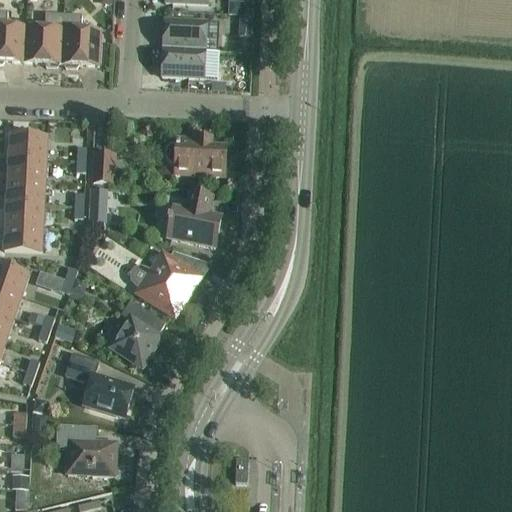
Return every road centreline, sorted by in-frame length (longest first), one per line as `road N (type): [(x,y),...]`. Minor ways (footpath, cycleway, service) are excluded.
road 1 (residential): [(149,511),(149,460),(167,396),(252,252),(259,125),(268,108)]
road 2 (tertiary): [(296,229),(271,289),(189,425),(179,511)]
road 3 (tertiary): [(201,511),(204,447),(288,300),(296,229)]
road 4 (residential): [(127,102),(268,108)]
road 5 (residential): [(0,96),(127,102)]
